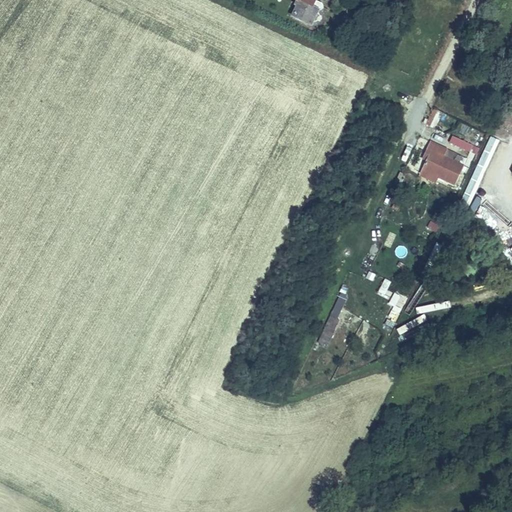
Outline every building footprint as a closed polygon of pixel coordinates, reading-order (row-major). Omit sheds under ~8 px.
[(319,9),(301,0),(292,0),(290,6),(294,8),(292,14),(299,17),(300,15),(314,21),(319,9)] [(301,0),(319,9),(323,0),(301,0)] [(494,0),(457,80),(470,86),(510,0),(494,0)] [(457,206),(467,210),(498,139),(488,135),(457,206)] [(470,151),(472,142),(450,137),(448,145),(470,151)] [(430,141),(427,148),(431,150),(426,160),(421,170),(438,178),(454,185),(463,166),(456,163),(444,157),(448,150),(430,141)] [(422,159),(426,160),(431,150),(427,148),(422,159)] [(456,163),(463,166),(467,159),(460,156),(456,163)] [(438,178),(421,170),(419,175),(435,183),(438,178)] [(435,232),(440,225),(431,220),(427,227),(435,232)] [(387,231),(380,243),(389,248),(395,235),(387,231)] [(403,258),(408,250),(400,245),(395,253),(403,258)] [(383,297),(390,281),(383,278),(376,294),(383,297)] [(390,300),(396,284),(390,281),(384,297),(390,300)] [(383,329),(392,331),(398,307),(396,307),(399,293),(386,290),(383,301),(390,303),(383,329)] [(327,346),(347,297),(334,292),(314,341),(327,346)]
